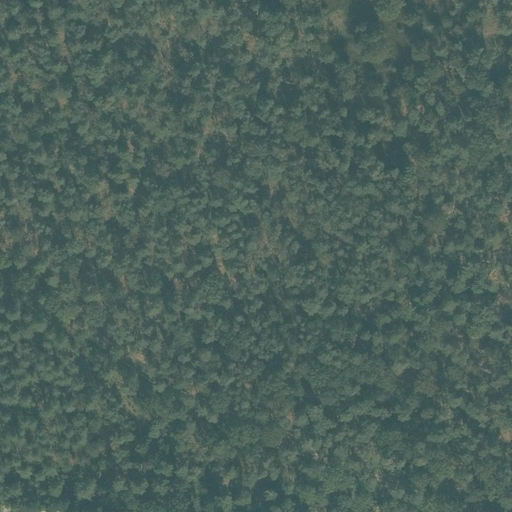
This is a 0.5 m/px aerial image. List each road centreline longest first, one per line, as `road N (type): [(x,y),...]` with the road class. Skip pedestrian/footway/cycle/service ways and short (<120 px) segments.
road 1 (track): [(307,448),(175,385),(0,252)]
road 2 (track): [(511,511),(307,448)]
